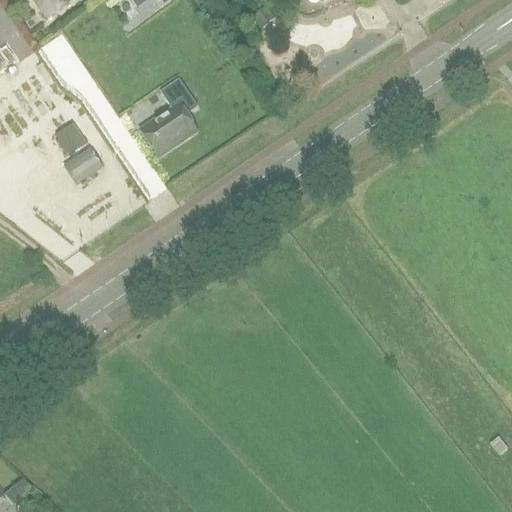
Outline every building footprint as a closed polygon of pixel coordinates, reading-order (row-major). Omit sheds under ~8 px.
[(74,1),(73,0),(30,0),(47,21),(74,1)] [(219,5),(215,0),(194,0),(192,2),(204,17),(219,5)] [(263,28),(274,19),(264,7),(253,16),(263,28)] [(24,25),(15,30),(32,62),(42,57),(24,25)] [(99,83),(113,102),(126,93),(112,74),(99,83)] [(171,110),(140,131),(159,159),(197,133),(186,117),(198,109),(179,80),(160,93),(171,110)] [(72,146),(91,137),(81,116),(62,126),(72,146)] [(77,187),(105,167),(101,161),(99,163),(94,156),(97,154),(92,147),(63,168),(77,187)] [(511,433),(507,427),(497,434),(507,446),(511,442),(511,433)] [(13,507),(32,490),(24,480),(4,497),(13,507)]
